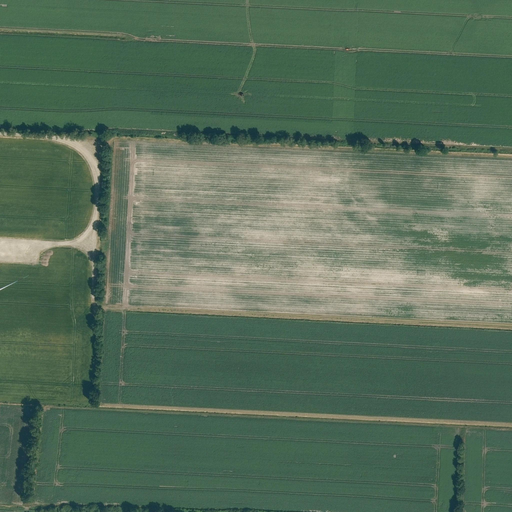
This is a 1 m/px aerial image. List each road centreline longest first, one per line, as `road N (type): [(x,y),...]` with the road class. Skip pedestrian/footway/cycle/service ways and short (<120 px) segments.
road 1 (track): [(511,143),(104,123)]
road 2 (track): [(120,304),(511,323)]
road 3 (track): [(13,232),(44,234),(58,217),(60,160),(0,141)]
